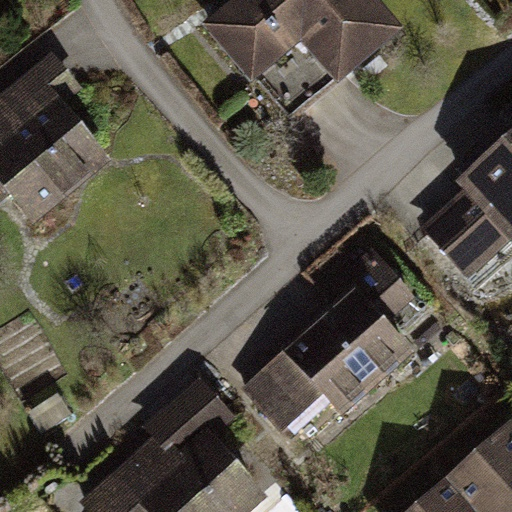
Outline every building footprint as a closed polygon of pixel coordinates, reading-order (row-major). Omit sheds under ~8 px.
[(369,0),(228,0),(205,18),(255,87),(303,51),(344,89),(403,39),(369,0)] [(60,67),(0,111),(0,207),(6,203),(28,233),(113,169),(72,114),(87,103),(60,67)] [(467,205),(427,238),(470,288),(511,252),(511,132),(450,185),(467,205)] [(339,295),(240,386),(283,431),(317,400),(339,423),(415,352),(386,322),(422,289),(372,235),(324,279),(339,295)] [(238,511),(261,493),(212,436),(232,419),(199,380),(140,429),(150,441),(80,500),(90,511),(238,511)] [(511,511),(511,417),(509,415),(445,473),(480,511),(511,511)] [(480,511),(445,473),(402,511),(480,511)]
